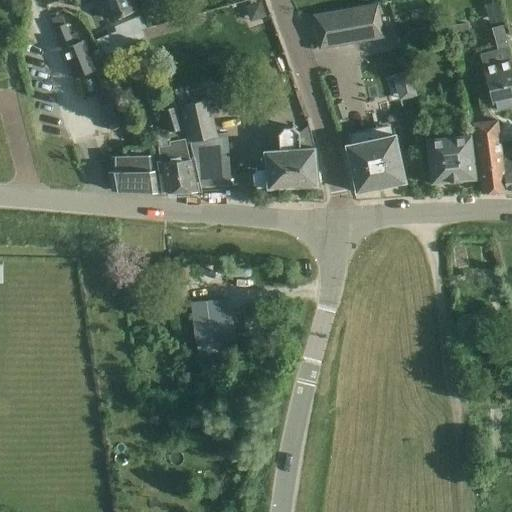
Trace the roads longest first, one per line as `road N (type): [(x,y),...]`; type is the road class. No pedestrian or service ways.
road 1 (tertiary): [(0,195),(339,223)]
road 2 (tertiary): [(282,511),(339,223)]
road 3 (track): [(424,214),(456,402),(511,400)]
road 4 (residential): [(339,223),(332,164),(281,0)]
road 5 (unclassified): [(339,223),(511,211)]
